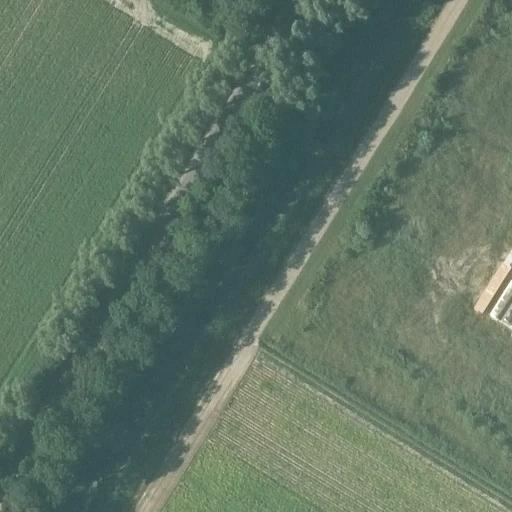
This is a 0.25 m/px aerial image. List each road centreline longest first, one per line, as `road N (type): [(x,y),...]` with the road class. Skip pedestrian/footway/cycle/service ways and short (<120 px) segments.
road 1 (track): [(456,0),(141,511)]
road 2 (unclassified): [(0,488),(301,0)]
